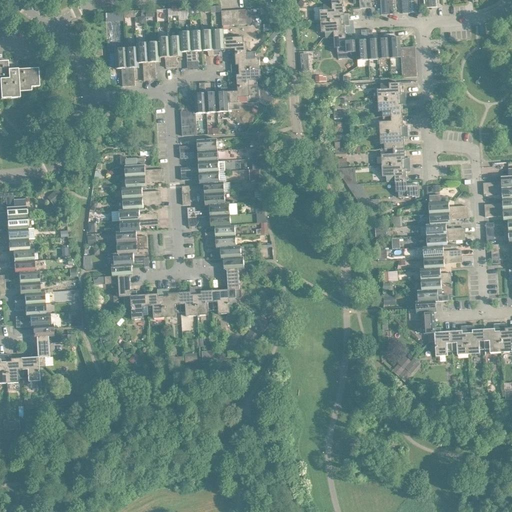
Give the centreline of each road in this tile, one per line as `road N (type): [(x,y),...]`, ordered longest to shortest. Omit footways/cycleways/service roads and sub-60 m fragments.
road 1 (residential): [(484,312),(476,166),(470,151),(430,145),(422,19)]
road 2 (residential): [(179,275),(167,87)]
road 3 (residential): [(0,176),(73,149),(90,95)]
